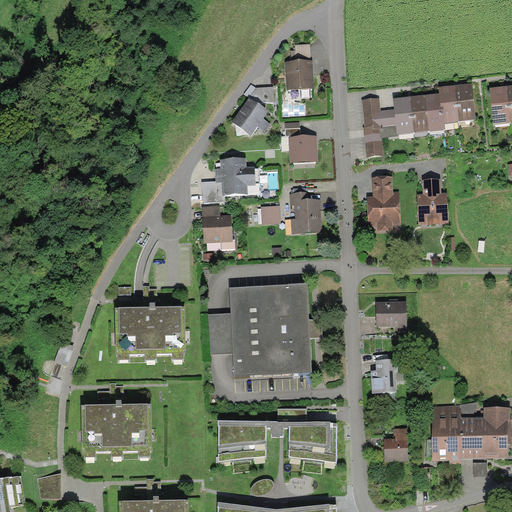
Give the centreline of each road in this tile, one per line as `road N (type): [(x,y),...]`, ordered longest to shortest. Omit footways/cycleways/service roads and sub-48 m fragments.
road 1 (residential): [(335,17),(299,21),(284,33),(123,247),(64,375),(66,473)]
road 2 (residential): [(370,511),(360,486),(335,17)]
